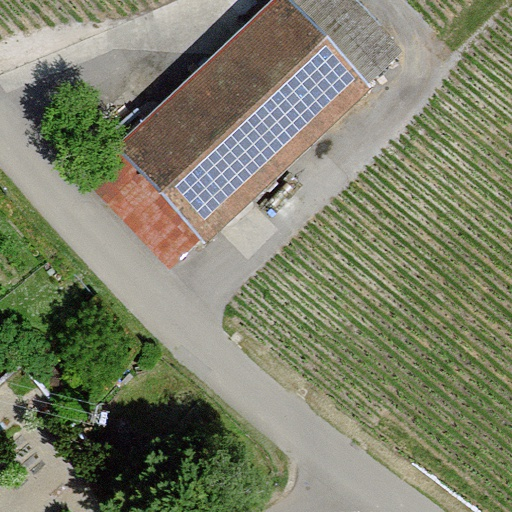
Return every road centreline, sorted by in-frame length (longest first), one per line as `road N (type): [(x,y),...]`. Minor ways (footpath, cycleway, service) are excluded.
road 1 (unclassified): [(0,128),(136,278),(257,395),(382,490)]
road 2 (track): [(501,0),(180,321)]
road 3 (track): [(237,0),(165,44),(0,72)]
